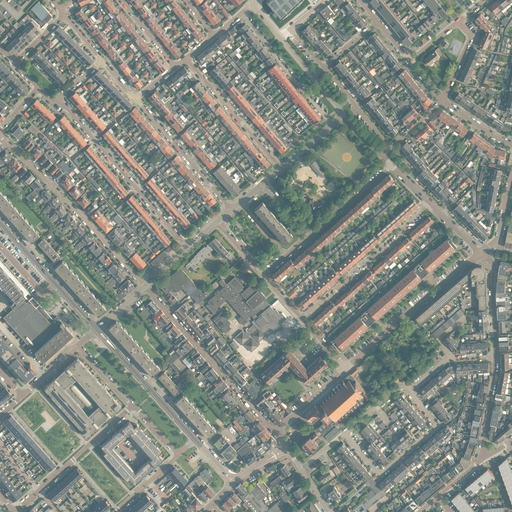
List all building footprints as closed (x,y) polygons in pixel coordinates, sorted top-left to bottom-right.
[(173,0),(168,4),(172,8),(178,4),(174,0),(173,0)] [(206,0),(199,6),(202,11),(208,6),(206,4),(210,1),(209,0),(206,0)] [(269,0),(267,2),(266,2),(272,9),(273,10),(274,11),(271,13),(275,17),(277,15),(280,19),(281,18),(284,15),(286,13),(287,13),(289,11),(292,8),(293,7),(296,4),(298,2),(299,2),(300,0),(269,0)] [(320,12),(327,20),(329,18),(340,9),(339,9),(348,1),(346,0),(344,0),(334,0),(333,1),(338,7),(332,11),(328,5),(320,12)] [(379,11),(387,4),(383,0),(375,7),(376,6),(379,10),(379,11)] [(433,0),(427,5),(431,10),(439,3),(438,3),(435,0),(433,0)] [(506,8),(504,6),(499,0),(497,0),(494,2),(500,9),(501,11),(506,8)] [(28,12),(30,14),(41,25),(44,22),(45,23),(52,16),(49,12),(38,1),(31,9),(28,12)] [(143,5),(139,1),(133,5),(137,10),(143,5)] [(106,7),(110,12),(116,7),(112,2),(106,7)] [(349,2),(342,7),(346,12),(352,6),(349,2)] [(496,13),(500,9),(494,2),(490,6),(496,13)] [(434,14),(442,7),(439,3),(431,10),(434,14)] [(148,9),(145,4),(143,5),(137,10),(141,15),(147,10),(148,9)] [(178,4),(172,8),(176,13),(182,9),(178,4)] [(211,4),(208,6),(202,11),(206,15),(212,10),(210,8),(212,6),(211,4)] [(379,11),(382,14),(382,15),(390,8),(387,4),(379,11)] [(349,16),(355,10),(352,6),(346,12),(343,13),(345,15),(347,13),(349,16)] [(119,12),(116,7),(110,12),(114,17),(115,16),(119,12)] [(206,15),(209,19),(215,15),(213,13),(217,9),(216,7),(212,10),(206,15)] [(442,7),(434,14),(439,19),(437,16),(440,14),(442,17),(447,13),(446,12),(446,11),(446,12),(442,8),(442,7)] [(226,17),(229,15),(223,8),(221,10),(226,17)] [(301,8),(294,13),(298,18),(305,13),(301,8)] [(385,19),(386,19),(394,12),(390,8),(382,15),(383,15),(386,19),(385,19)] [(75,13),(79,18),(84,14),(81,9),(75,13)] [(176,13),(180,18),(186,13),(182,9),(176,13)] [(151,15),(147,10),(141,15),(145,19),(151,15)] [(359,14),(355,10),(349,16),(347,18),(348,19),(351,17),(352,20),(359,14)] [(120,11),(119,12),(115,16),(118,21),(124,16),(120,11)] [(389,23),(397,16),(394,12),(386,19),(389,23)] [(186,13),(180,18),(184,23),(189,18),(186,13)] [(481,13),(474,20),(478,24),(485,17),(481,13)] [(88,18),(84,14),(79,18),(83,23),(88,18)] [(362,18),(359,14),(352,20),(350,22),(353,26),(362,18)] [(439,19),(434,14),(430,17),(435,23),(439,19)] [(149,24),(154,20),(151,15),(145,19),(149,24)] [(215,15),(209,19),(213,24),(216,22),(217,24),(221,22),(219,20),(215,15)] [(122,25),(128,21),(124,16),(118,21),(122,25)] [(401,21),(397,16),(389,23),(393,27),(392,27),(401,21)] [(83,23),(86,28),(92,23),(93,22),(90,17),(88,18),(83,23)] [(435,22),(435,23),(430,17),(432,19),(429,22),(427,19),(432,25),(432,24),(435,22)] [(483,27),(482,27),(488,22),(489,21),(485,17),(478,24),(481,28),(483,27)] [(184,23),(188,28),(193,23),(189,18),(184,23)] [(365,23),(366,23),(362,18),(353,26),(358,31),(366,25),(365,23)] [(428,29),(432,25),(427,19),(423,23),(428,29)] [(158,24),(154,20),(149,24),(153,29),(158,24)] [(132,26),(128,21),(122,25),(126,30),(132,26)] [(233,27),(233,28),(236,31),(239,29),(242,33),(248,28),(245,24),(244,25),(241,21),(240,21),(241,21),(233,27)] [(396,32),(404,25),(401,21),(392,27),(393,27),(396,31),(396,32)] [(489,21),(488,22),(482,27),(483,27),(486,31),(497,29),(489,21)] [(31,22),(28,26),(33,32),(37,28),(31,22)] [(86,28),(90,32),(91,32),(96,28),(92,23),(86,28)] [(193,23),(188,28),(191,32),(197,28),(193,23)] [(156,34),(162,29),(158,24),(153,29),(156,34)] [(302,31),(306,36),(314,28),(310,24),(302,31)] [(422,24),(418,27),(422,33),(426,30),(422,24)] [(399,36),(407,29),(404,25),(396,32),(396,31),(400,35),(399,36)] [(30,35),(33,32),(28,26),(24,29),(30,35)] [(58,36),(63,30),(59,26),(53,31),(58,36)] [(130,35),(136,30),(132,26),(126,30),(130,35)] [(97,27),(96,28),(91,32),(95,36),(101,32),(97,27)] [(422,33),(418,27),(417,27),(419,30),(417,32),(415,30),(414,30),(419,36),(419,35),(422,33)] [(164,28),(162,29),(156,34),(160,38),(166,34),(164,32),(165,30),(164,28)] [(191,32),(195,37),(201,32),(197,28),(191,32)] [(252,33),(248,28),(242,33),(241,34),(245,39),(246,38),(252,33)] [(318,33),(314,29),(314,28),(306,36),(310,40),(318,33)] [(20,33),(26,39),(30,35),(24,29),(20,33)] [(403,40),(411,33),(407,29),(399,36),(400,35),(403,39),(403,40)] [(492,40),(497,29),(486,31),(484,36),(491,39),(492,40)] [(67,35),(63,30),(58,36),(62,40),(67,35)] [(95,36),(99,41),(104,37),(106,35),(102,30),(101,32),(95,36)] [(139,35),(136,30),(130,35),(134,40),(139,35)] [(415,39),(419,36),(414,30),(411,33),(415,39)] [(232,37),(228,31),(223,35),(228,40),(232,37)] [(199,42),(205,37),(201,32),(195,37),(199,42)] [(23,42),(26,39),(20,33),(17,36),(23,42)] [(254,35),(252,33),(246,38),(245,39),(244,40),(245,42),(246,44),(247,44),(248,44),(256,37),(256,36),(255,35),(254,35)] [(310,40),(314,45),(320,39),(322,38),(318,33),(310,40)] [(368,38),(371,42),(378,37),(374,33),(371,35),(370,34),(367,37),(368,38)] [(415,39),(411,33),(403,40),(407,44),(406,44),(407,44),(408,45),(412,42),(410,39),(413,36),(415,39)] [(164,43),(170,39),(166,34),(160,38),(164,43)] [(67,35),(62,40),(66,44),(72,39),(67,35)] [(138,44),(143,40),(139,35),(134,40),(138,44)] [(225,43),(228,40),(223,35),(219,39),(223,44),(225,46),(227,44),(225,43)] [(491,39),(484,36),(483,35),(480,40),(489,44),(490,45),(492,40),(491,39)] [(13,40),(19,46),(23,42),(17,36),(13,40)] [(104,37),(99,41),(103,46),(108,41),(104,37)] [(260,42),(256,37),(250,42),(248,44),(249,45),(249,46),(251,49),(252,48),(254,47),(260,42)] [(344,43),(339,37),(336,39),(335,40),(341,46),(344,43)] [(381,41),(378,37),(371,42),(375,46),(381,41)] [(76,43),(72,39),(66,44),(71,49),(76,43)] [(174,43),(170,39),(164,43),(168,48),(174,43)] [(219,39),(215,42),(219,48),(220,49),(225,46),(223,44),(219,39)] [(320,39),(314,45),(318,49),(324,43),(320,39)] [(15,49),(19,46),(13,40),(10,43),(15,49)] [(147,45),(143,40),(138,44),(141,49),(147,45)] [(486,49),(489,44),(480,40),(478,45),(486,49)] [(103,46),(106,51),(112,46),(108,41),(103,46)] [(384,45),(381,41),(375,46),(373,48),(376,52),(378,51),(384,45)] [(215,42),(210,46),(215,51),(216,53),(220,49),(219,48),(215,42)] [(257,51),(263,47),(260,42),(254,47),(252,48),(253,50),(255,49),(257,51)] [(318,49),(321,53),(330,45),(327,42),(327,43),(325,42),(324,43),(318,49)] [(6,47),(12,53),(15,49),(10,43),(6,47)] [(75,53),(80,47),(76,43),(71,49),(75,53)] [(172,53),(177,48),(174,43),(168,48),(172,53)] [(145,54),(151,49),(147,45),(141,49),(145,54)] [(330,45),(321,53),(325,57),(327,54),(328,55),(328,54),(330,55),(332,53),(331,51),(329,49),(331,47),(330,45)] [(381,55),(388,49),(384,45),(378,51),(381,55)] [(112,46),(106,51),(110,55),(116,51),(112,46)] [(210,46),(206,49),(210,55),(211,56),(216,53),(215,51),(210,46)] [(351,49),(356,55),(359,53),(360,52),(355,46),(351,49)] [(85,52),(80,47),(75,53),(79,57),(85,52)] [(267,51),(263,47),(257,51),(255,53),(259,58),(261,56),(267,51)] [(181,53),(177,48),(172,53),(176,58),(181,53)] [(431,66),(434,63),(433,62),(440,56),(439,56),(442,53),(438,48),(435,50),(435,51),(424,59),(429,65),(430,65),(431,66)] [(155,54),(151,49),(145,54),(149,59),(155,54)] [(210,55),(206,49),(201,53),(207,60),(211,56),(210,55)] [(391,53),(388,49),(381,55),(379,56),(381,59),(382,61),(385,59),(391,53)] [(32,55),(36,59),(40,55),(42,53),(38,50),(32,55)] [(110,55),(114,60),(120,56),(116,51),(110,55)] [(265,61),(271,56),(267,51),(261,56),(265,61)] [(347,53),(347,54),(351,59),(355,56),(350,51),(347,53)] [(84,62),(89,56),(85,52),(79,57),(84,62)] [(482,57),(479,56),(472,52),(470,57),(477,60),(479,61),(480,58),(481,59),(482,57)] [(36,59),(39,63),(45,57),(43,55),(42,53),(40,55),(36,59)] [(207,60),(201,53),(197,57),(199,59),(197,61),(201,66),(207,60)] [(394,57),(391,53),(385,59),(382,61),(383,61),(382,61),(382,62),(384,64),(385,63),(386,65),(394,57)] [(153,63),(158,59),(155,54),(149,59),(153,63)] [(93,61),(89,56),(84,62),(88,66),(93,61)] [(120,56),(114,60),(118,65),(123,60),(120,56)] [(275,60),(271,56),(265,61),(262,63),(264,66),(267,63),(269,65),(275,60)] [(45,57),(39,63),(43,66),(49,60),(45,57)] [(398,61),(394,57),(386,65),(389,68),(391,67),(398,61)] [(162,64),(158,59),(153,63),(157,68),(162,64)] [(52,64),(49,60),(43,66),(46,70),(52,64)] [(118,65),(122,70),(127,65),(123,60),(118,65)] [(334,67),(337,71),(345,64),(343,63),(342,64),(339,60),(336,63),(337,64),(336,64),(336,65),(334,67)] [(400,64),(398,61),(391,67),(393,70),(390,72),(392,75),(396,71),(399,69),(399,68),(400,66),(399,65),(400,64)] [(210,71),(214,76),(223,69),(218,63),(215,66),(216,66),(210,71)] [(46,70),(50,73),(56,68),(52,64),(46,70)] [(166,69),(162,64),(157,68),(154,70),(156,72),(159,71),(161,73),(166,69)] [(277,66),(275,64),(267,70),(271,74),(279,68),(278,67),(277,66)] [(340,75),(347,70),(348,68),(345,64),(337,71),(340,75)] [(127,65),(122,70),(125,74),(131,70),(127,65)] [(186,70),(184,67),(180,71),(184,77),(185,78),(187,76),(190,79),(193,82),(196,79),(193,75),(194,75),(188,68),(186,70)] [(3,79),(4,77),(10,71),(7,68),(1,74),(0,74),(0,77),(2,79),(3,79)] [(59,71),(56,68),(50,73),(53,77),(59,71)] [(281,70),(279,68),(271,74),(274,79),(282,72),(282,71),(281,70)] [(214,76),(219,81),(224,76),(223,74),(225,72),(223,69),(214,76)] [(395,80),(397,82),(401,79),(402,79),(408,74),(404,69),(398,75),(399,76),(395,80)] [(92,76),(97,80),(102,74),(98,70),(92,76)] [(125,74),(129,79),(135,75),(131,70),(125,74)] [(349,72),(347,70),(340,75),(344,79),(350,74),(352,72),(351,71),(349,72)] [(4,77),(3,79),(4,80),(6,79),(8,81),(14,75),(10,71),(4,77)] [(53,77),(57,80),(63,75),(59,71),(53,77)] [(184,77),(180,71),(175,75),(180,80),(184,77)] [(285,76),(285,75),(284,75),(284,74),(282,72),(274,79),(278,83),(277,83),(278,83),(286,76),(285,76)] [(352,72),(350,74),(344,79),(347,83),(353,78),(358,75),(356,73),(354,74),(352,72)] [(107,79),(102,74),(97,80),(101,84),(107,79)] [(398,84),(403,80),(405,83),(411,78),(408,74),(402,79),(401,79),(397,82),(398,84)] [(8,81),(11,84),(17,79),(14,75),(8,81)] [(66,78),(63,75),(57,80),(60,84),(61,83),(61,84),(63,82),(66,78)] [(129,79),(133,84),(139,79),(135,75),(129,79)] [(175,75),(171,78),(175,84),(178,87),(181,84),(179,81),(180,80),(175,75)] [(470,79),(469,78),(461,75),(459,79),(467,83),(468,80),(470,81),(470,79)] [(224,76),(219,81),(223,86),(229,81),(228,81),(231,79),(229,77),(227,79),(224,76)] [(286,76),(278,83),(281,87),(289,81),(288,80),(287,79),(285,77),(286,76)] [(175,84),(171,78),(166,82),(170,88),(175,84)] [(233,82),(236,79),(234,78),(224,87),(227,91),(233,85),(235,84),(233,82)] [(357,82),(353,78),(347,83),(350,87),(357,82)] [(405,89),(407,88),(415,82),(411,78),(405,83),(407,85),(404,88),(405,89)] [(11,84),(15,88),(21,82),(17,79),(11,84)] [(111,83),(107,79),(101,84),(106,89),(111,83)] [(143,84),(139,79),(133,84),(137,89),(143,84)] [(292,84),(291,83),(289,81),(281,87),(285,91),(292,85),(292,84)] [(358,81),(357,82),(350,87),(354,91),(360,86),(358,84),(360,82),(358,81)] [(17,90),(18,91),(24,86),(21,82),(15,88),(12,91),(14,93),(17,90)] [(201,86),(197,82),(191,87),(195,92),(196,91),(201,86)] [(386,91),(390,88),(385,82),(381,86),(386,91)] [(407,88),(410,92),(412,91),(418,86),(415,82),(407,88)] [(110,93),(115,87),(111,83),(106,89),(110,93)] [(235,88),(233,85),(227,91),(230,94),(241,86),(240,84),(235,88)] [(357,95),(358,95),(364,90),(363,90),(366,88),(364,86),(365,85),(363,84),(360,86),(354,91),(357,95)] [(294,87),(292,85),(285,91),(288,95),(296,89),(295,88),(294,87)] [(28,89),(24,86),(18,91),(22,95),(25,92),(26,92),(27,91),(27,90),(28,89)] [(199,96),(200,95),(205,91),(202,87),(201,86),(196,91),(195,92),(199,96)] [(413,96),(415,95),(421,90),(418,86),(412,91),(413,93),(412,95),(413,96)] [(120,92),(115,87),(110,93),(114,97),(120,92)] [(239,87),(230,94),(234,98),(240,93),(242,91),(239,87)] [(154,92),(148,97),(151,101),(157,96),(155,94),(160,90),(159,88),(154,92)] [(358,95),(362,99),(366,95),(367,97),(371,94),(366,88),(363,90),(364,90),(358,95)] [(288,95),(292,99),(300,93),(299,92),(298,91),(296,89),(288,95),(288,96),(288,95)] [(206,90),(205,91),(200,95),(199,96),(195,100),(197,101),(199,100),(201,102),(203,100),(209,94),(206,90)] [(416,97),(418,99),(425,94),(421,90),(415,95),(413,96),(415,98),(416,97)] [(234,98),(237,102),(243,97),(248,93),(246,91),(242,95),(240,93),(234,98)] [(454,99),(458,102),(463,95),(457,91),(454,94),(456,95),(456,96),(454,99)] [(69,97),(73,101),(79,96),(81,94),(79,93),(77,94),(76,92),(69,97)] [(118,102),(124,96),(120,92),(114,97),(118,102)] [(162,92),(157,96),(151,101),(155,105),(161,100),(159,98),(162,96),(161,95),(164,94),(162,92)] [(248,93),(243,97),(237,102),(240,106),(246,100),(244,98),(249,94),(248,93)] [(302,96),(303,96),(302,96),(302,95),(301,95),(300,93),(292,99),(295,103),(303,97),(302,96)] [(212,98),(209,94),(203,100),(201,102),(203,104),(201,106),(202,107),(206,103),(212,98)] [(418,99),(422,103),(428,98),(425,94),(418,99)] [(465,97),(463,95),(458,102),(462,105),(467,98),(469,95),(467,94),(465,97)] [(471,101),(473,98),(469,95),(467,98),(462,105),(467,108),(471,101)] [(73,101),(76,105),(82,100),(79,96),(73,101)] [(118,102),(123,106),(128,100),(124,96),(118,102)] [(164,100),(162,102),(161,100),(155,105),(158,109),(164,103),(170,98),(169,96),(164,100)] [(247,100),(246,100),(240,106),(243,109),(254,100),(256,99),(255,97),(251,101),(251,100),(249,102),(247,100)] [(305,99),(303,97),(295,103),(299,107),(298,108),(306,101),(306,100),(305,99)] [(364,104),(368,108),(374,103),(376,101),(373,97),(368,101),(367,102),(364,104)] [(170,98),(164,103),(158,109),(161,112),(167,107),(170,105),(168,102),(171,99),(170,98)] [(203,109),(208,105),(210,107),(216,102),(212,98),(206,103),(202,107),(203,109)] [(431,102),(428,98),(422,103),(425,107),(423,109),(424,110),(429,106),(428,105),(431,102)] [(31,105),(35,109),(40,103),(36,99),(31,105)] [(82,100),(76,105),(79,109),(86,103),(82,100)] [(127,110),(133,105),(128,100),(123,106),(127,110)] [(307,101),(306,101),(298,108),(302,112),(310,106),(309,105),(308,104),(308,103),(308,104),(306,101),(307,101)] [(376,101),(374,103),(368,108),(371,112),(378,107),(380,105),(376,101)] [(475,104),(471,101),(467,108),(471,110),(475,104)] [(79,109),(83,113),(89,107),(87,105),(89,104),(88,102),(86,103),(79,109)] [(209,114),(213,111),(219,106),(216,102),(210,107),(212,109),(208,113),(209,114)] [(243,109),(247,113),(253,108),(251,106),(254,104),(252,102),(249,104),(243,109)] [(35,109),(38,112),(40,111),(44,106),(40,103),(35,109)] [(475,113),(479,106),(475,104),(471,110),(475,113)] [(170,105),(167,107),(161,112),(164,116),(171,111),(175,107),(174,106),(172,107),(170,105)] [(384,109),(380,105),(378,107),(371,112),(375,116),(383,109),(384,109)] [(44,106),(40,111),(38,112),(42,116),(48,110),(44,106)] [(213,117),(216,115),(222,110),(219,106),(213,111),(209,114),(208,115),(209,116),(210,114),(213,117)] [(253,108),(247,113),(250,117),(256,112),(261,108),(260,107),(258,109),(255,106),(253,108)] [(313,109),(312,109),(312,108),(311,108),(310,106),(302,112),(305,116),(313,110),(313,109)] [(409,111),(414,117),(418,114),(412,106),(409,108),(407,106),(405,107),(407,109),(409,111)] [(483,109),(479,106),(475,113),(479,116),(483,109)] [(89,107),(83,113),(86,116),(92,111),(89,107)] [(130,114),(132,116),(138,111),(135,107),(124,116),(126,118),(130,114)] [(176,109),(175,107),(171,111),(164,116),(168,120),(174,115),(172,113),(176,109)] [(86,116),(89,120),(95,115),(94,113),(96,111),(94,109),(92,111),(86,116)] [(262,109),(257,113),(251,118),(255,122),(261,117),(259,115),(263,111),(262,109)] [(387,113),(383,109),(375,116),(378,120),(384,115),(387,113)] [(405,114),(410,121),(414,117),(409,111),(407,109),(403,112),(405,114)] [(483,119),(487,112),(483,109),(479,116),(483,119)] [(483,119),(487,122),(491,115),(489,113),(491,111),(489,109),(487,112),(483,119)] [(51,113),(48,110),(42,116),(46,119),(51,113)] [(214,121),(215,123),(220,119),(226,113),(222,110),(216,115),(218,117),(214,121)] [(315,112),(313,110),(305,116),(309,120),(316,114),(316,113),(315,112)] [(439,114),(438,114),(436,116),(440,119),(439,121),(441,122),(442,120),(447,113),(442,110),(439,114)] [(141,114),(138,111),(132,116),(134,118),(129,122),(131,124),(135,120),(141,114)] [(399,116),(406,124),(410,121),(405,114),(403,112),(401,113),(402,114),(399,116)] [(50,122),(55,116),(51,113),(46,119),(50,122)] [(178,115),(176,113),(174,115),(168,120),(171,124),(177,118),(180,116),(182,115),(180,113),(178,115)] [(220,124),(223,122),(229,117),(226,113),(220,119),(215,123),(216,124),(219,122),(220,124)] [(444,121),(446,123),(451,116),(447,113),(442,120),(441,122),(442,123),(444,121)] [(493,113),(491,115),(487,122),(491,124),(496,118),(497,115),(493,113)] [(141,114),(135,120),(131,124),(132,125),(136,121),(138,123),(145,118),(141,114)] [(319,117),(319,116),(318,116),(316,114),(309,120),(312,125),(315,122),(316,122),(318,120),(320,118),(319,117),(320,117),(319,117)] [(95,115),(89,120),(93,124),(99,119),(95,115)] [(381,124),(388,119),(384,115),(378,120),(381,124)] [(491,124),(495,127),(500,120),(498,119),(500,117),(497,115),(496,118),(491,124)] [(60,125),(67,120),(63,116),(57,121),(60,125)] [(180,116),(177,118),(171,124),(174,127),(180,122),(183,120),(180,116)] [(263,119),(261,117),(255,122),(258,126),(268,117),(267,116),(263,119)] [(446,123),(451,126),(455,119),(451,116),(446,123)] [(220,129),(222,130),(226,126),(232,121),(229,117),(223,122),(225,125),(220,129)] [(258,126),(261,130),(267,125),(265,122),(270,119),(268,117),(258,126)] [(142,127),(148,122),(145,118),(138,123),(140,126),(136,130),(137,131),(142,127)] [(93,124),(96,128),(102,122),(99,119),(93,124)] [(391,123),(388,119),(381,124),(385,129),(391,123)] [(450,128),(454,131),(460,122),(455,119),(451,126),(450,128)] [(70,124),(67,120),(60,125),(64,129),(70,124)] [(183,120),(180,122),(174,127),(178,131),(188,122),(187,121),(185,123),(183,120)] [(431,120),(428,123),(434,129),(437,126),(431,120)] [(500,120),(495,127),(499,130),(500,129),(504,123),(500,120)] [(226,126),(222,130),(223,132),(227,128),(229,130),(235,125),(232,121),(226,126)] [(505,121),(504,123),(500,129),(503,130),(503,128),(510,130),(511,123),(505,121)] [(13,131),(11,133),(18,139),(27,130),(24,127),(22,129),(18,125),(19,124),(17,122),(14,124),(15,124),(11,129),(13,131)] [(102,122),(96,128),(99,132),(105,126),(102,122)] [(151,126),(148,122),(142,127),(137,131),(139,133),(143,129),(145,131),(151,126)] [(464,125),(460,122),(454,131),(458,134),(459,133),(464,126),(464,125)] [(267,125),(261,130),(264,134),(270,128),(273,127),(273,126),(272,124),(271,125),(269,123),(267,125)] [(388,133),(394,127),(391,123),(385,129),(388,133)] [(32,133),(32,132),(36,128),(32,124),(27,129),(32,133)] [(67,133),(73,127),(70,124),(64,129),(67,133)] [(433,132),(427,124),(423,127),(428,134),(429,135),(433,132)] [(186,129),(180,134),(184,138),(190,133),(192,131),(193,131),(191,128),(192,127),(191,125),(186,129)] [(227,136),(228,138),(239,129),(235,125),(229,130),(231,132),(227,136)] [(394,127),(388,133),(391,137),(394,134),(394,135),(395,134),(398,132),(396,129),(398,127),(397,125),(394,127)] [(154,130),(151,126),(145,131),(147,133),(142,137),(144,139),(154,130)] [(468,129),(464,126),(459,133),(463,136),(468,129)] [(76,131),(73,127),(67,133),(69,135),(66,137),(68,139),(70,137),(76,131)] [(264,134),(268,137),(274,132),(276,130),(273,127),(270,128),(264,134)] [(423,127),(419,131),(424,137),(428,134),(423,127)] [(108,129),(102,135),(105,139),(112,133),(108,129)] [(144,139),(145,140),(150,136),(152,139),(158,133),(154,130),(144,139)] [(235,137),(237,139),(243,134),(240,130),(234,135),(229,139),(230,140),(235,137)] [(274,132),(268,137),(271,141),(277,136),(281,132),(280,131),(278,133),(276,130),(274,132)] [(74,140),(80,135),(76,131),(70,137),(74,140)] [(192,131),(190,133),(184,138),(187,142),(193,137),(195,135),(192,131)] [(415,134),(415,135),(420,141),(423,139),(424,140),(425,138),(424,137),(419,131),(417,132),(415,134)] [(271,141),(274,145),(280,140),(278,138),(283,134),(281,132),(277,136),(271,141)] [(472,136),(470,139),(469,140),(472,141),(471,143),(473,144),(474,142),(479,135),(474,132),(472,136)] [(105,139),(109,142),(115,137),(112,133),(105,139)] [(161,137),(158,133),(152,139),(153,141),(149,145),(150,146),(155,142),(161,137)] [(239,141),(235,145),(236,147),(240,143),(246,137),(243,134),(237,139),(239,141)] [(83,139),(80,135),(74,140),(72,142),(75,146),(77,144),(83,139)] [(195,135),(193,137),(187,142),(190,146),(196,141),(194,138),(197,136),(195,135)] [(483,138),(479,135),(474,142),(473,144),(475,145),(476,143),(478,145),(483,138)] [(23,146),(23,147),(25,149),(31,142),(33,140),(30,137),(28,139),(22,145),(23,146)] [(115,137),(109,142),(112,146),(118,141),(115,137)] [(164,141),(161,137),(155,142),(150,146),(152,148),(154,146),(156,148),(157,148),(158,146),(164,141)] [(228,154),(229,155),(242,144),(244,146),(250,141),(246,137),(240,143),(236,147),(228,154)] [(277,149),(283,144),(288,140),(287,138),(282,142),(280,140),(274,145),(277,149)] [(481,151),(483,148),(487,141),(483,138),(478,145),(476,149),(478,150),(477,152),(479,153),(480,152),(481,151)] [(80,148),(86,143),(83,139),(77,144),(80,148)] [(190,146),(193,150),(200,144),(204,140),(203,139),(200,141),(198,139),(196,141),(190,146)] [(28,150),(29,151),(36,143),(33,140),(31,142),(25,149),(27,151),(28,150)] [(204,140),(200,144),(193,150),(197,153),(203,148),(201,146),(205,142),(204,140)] [(444,146),(438,140),(436,143),(442,148),(444,146)] [(112,146),(115,150),(121,145),(118,141),(112,146)] [(167,145),(164,141),(158,146),(157,148),(158,150),(153,154),(154,156),(157,154),(161,150),(167,145)] [(244,146),(247,150),(253,145),(250,141),(244,146)] [(491,146),(492,144),(487,141),(483,148),(481,151),(480,152),(484,155),(487,151),(491,146)] [(286,142),(283,144),(277,149),(281,153),(287,148),(287,149),(292,145),(290,142),(287,144),(286,142)] [(400,147),(404,152),(410,146),(412,144),(414,143),(413,142),(411,143),(409,145),(407,142),(404,144),(403,145),(400,147)] [(428,152),(436,145),(434,143),(426,150),(428,152)] [(412,144),(410,146),(404,152),(407,156),(413,150),(411,148),(414,146),(412,144)] [(121,145),(115,150),(118,154),(125,148),(121,145)] [(163,151),(165,154),(171,148),(167,145),(161,150),(157,154),(158,155),(163,151)] [(248,152),(250,154),(256,149),(253,145),(247,150),(242,155),(243,156),(248,152)] [(31,153),(31,154),(33,156),(39,150),(36,146),(30,152),(31,153)] [(85,153),(86,155),(93,150),(89,146),(80,154),(82,156),(84,154),(83,154),(85,153)] [(491,146),(487,151),(484,155),(490,159),(491,156),(492,156),(495,149),(491,146)] [(209,147),(205,151),(203,148),(197,153),(200,157),(206,152),(211,148),(209,147)] [(40,148),(39,150),(33,156),(35,158),(36,158),(37,158),(44,151),(40,148)] [(118,154),(122,158),(128,152),(125,148),(118,154)] [(163,162),(174,152),(171,148),(165,154),(167,156),(162,160),(163,162)] [(212,150),(211,148),(206,152),(200,157),(203,161),(209,156),(207,153),(212,150)] [(250,161),(253,158),(260,153),(256,149),(250,154),(246,157),(250,161)] [(500,150),(495,149),(492,156),(498,158),(500,150)] [(5,151),(5,150),(0,155),(0,160),(1,162),(8,153),(7,152),(8,152),(6,150),(5,151)] [(96,154),(93,150),(86,155),(90,159),(96,154)] [(415,153),(413,150),(407,156),(410,160),(417,154),(418,153),(417,151),(415,153)] [(450,153),(447,150),(445,152),(451,158),(455,152),(452,150),(450,153)] [(38,161),(39,162),(40,162),(42,164),(48,158),(49,159),(53,154),(52,152),(49,155),(46,152),(38,160),(38,161)] [(128,152),(122,158),(125,161),(131,156),(128,152)] [(10,154),(8,153),(1,162),(0,162),(0,165),(1,166),(5,161),(7,163),(12,157),(11,156),(12,156),(10,154)] [(250,163),(255,159),(257,162),(263,156),(260,153),(253,158),(249,162),(250,163)] [(99,157),(96,154),(90,159),(87,161),(89,163),(91,160),(93,163),(99,157)] [(216,154),(211,158),(209,156),(203,161),(207,165),(215,158),(217,156),(216,154)] [(420,158),(417,154),(410,160),(414,164),(420,158)] [(174,164),(180,159),(176,155),(168,163),(171,166),(174,164)] [(125,161),(128,165),(134,160),(131,156),(125,161)] [(258,168),(260,165),(266,160),(263,156),(257,162),(254,164),(256,166),(254,168),(255,169),(258,168)] [(311,157),(306,161),(320,177),(324,173),(318,165),(320,163),(314,156),(312,158),(311,157)] [(455,156),(452,159),(458,165),(460,161),(455,156)] [(43,165),(44,165),(44,166),(45,167),(46,167),(47,169),(53,163),(53,164),(56,160),(54,158),(53,159),(51,157),(43,165)] [(96,166),(102,161),(99,157),(93,163),(96,166)] [(14,159),(14,158),(8,164),(10,166),(8,169),(10,170),(18,162),(16,160),(15,159),(14,159)] [(218,162),(215,158),(207,165),(210,169),(218,162)] [(417,168),(423,162),(420,158),(414,164),(417,168)] [(183,163),(180,159),(174,164),(171,166),(174,170),(177,168),(183,163)] [(128,165),(132,169),(132,168),(138,164),(134,160),(128,165)] [(264,169),(269,164),(266,160),(260,165),(258,168),(261,172),(264,170),(264,169)] [(106,165),(102,161),(96,166),(94,168),(96,170),(98,168),(100,170),(106,165)] [(426,161),(423,162),(417,168),(421,172),(424,170),(427,167),(429,165),(426,161)] [(20,163),(19,163),(18,162),(10,170),(12,172),(14,170),(16,172),(22,166),(21,165),(21,164),(20,163)] [(59,167),(60,168),(65,163),(64,162),(61,165),(60,165),(59,166),(56,162),(48,170),(49,170),(49,171),(50,172),(53,174),(58,167),(59,168),(59,167)] [(138,163),(138,164),(132,168),(136,172),(142,167),(140,166),(142,164),(141,162),(138,163)] [(65,172),(67,170),(69,168),(65,163),(60,168),(55,173),(56,174),(54,175),(55,176),(55,177),(56,178),(57,178),(60,175),(65,171),(65,172)] [(180,172),(186,166),(183,163),(177,168),(174,170),(172,172),(174,173),(178,169),(180,172)] [(72,170),(76,175),(79,172),(73,165),(69,168),(67,170),(70,173),(72,170)] [(109,169),(106,165),(100,170),(97,172),(99,174),(101,172),(103,174),(109,169)] [(190,170),(186,166),(180,172),(182,174),(178,178),(179,179),(184,175),(190,170)] [(213,172),(223,184),(230,177),(220,166),(213,172)] [(24,168),(22,167),(9,182),(11,184),(16,178),(19,175),(20,177),(26,170),(26,169),(25,168),(24,168)] [(136,172),(139,176),(145,171),(142,167),(136,172)] [(421,179),(427,173),(430,170),(427,167),(424,170),(421,172),(418,175),(421,179)] [(476,170),(474,168),(472,169),(471,167),(469,169),(466,172),(477,184),(477,178),(475,176),(476,175),(475,174),(476,173),(474,171),(476,170)] [(112,173),(109,169),(103,174),(106,178),(112,173)] [(61,181),(60,182),(62,184),(63,186),(64,185),(64,186),(71,180),(72,178),(68,174),(70,173),(67,170),(65,172),(65,171),(60,175),(62,178),(60,179),(61,181)] [(187,179),(193,174),(190,170),(184,175),(179,179),(181,181),(185,177),(187,179)] [(148,175),(145,171),(139,176),(142,180),(148,175)] [(32,175),(33,175),(29,172),(23,178),(29,183),(34,177),(32,175)] [(109,182),(115,176),(112,173),(106,178),(109,182)] [(429,175),(427,173),(421,179),(425,183),(431,177),(433,175),(432,173),(429,175)] [(196,178),(193,174),(187,179),(189,182),(184,185),(186,187),(190,183),(196,178)] [(390,174),(313,242),(318,248),(396,181),(390,174)] [(433,175),(431,177),(425,183),(429,187),(435,181),(437,179),(438,178),(434,174),(433,175)] [(119,180),(115,176),(109,182),(113,185),(118,181),(119,180)] [(152,177),(144,184),(148,188),(154,182),(156,181),(152,177)] [(233,195),(236,192),(240,189),(230,177),(223,184),(233,195)] [(42,184),(40,182),(36,178),(30,184),(34,189),(25,197),(30,201),(44,188),(41,185),(42,184)] [(71,180),(64,186),(68,190),(76,183),(77,182),(79,180),(77,178),(73,182),(71,180)] [(193,187),(199,182),(196,178),(190,183),(186,187),(187,189),(192,185),(193,187)] [(437,179),(435,181),(429,187),(433,190),(438,184),(440,182),(437,179)] [(112,186),(115,190),(121,184),(118,181),(113,185),(112,186)] [(157,186),(154,182),(148,188),(151,191),(157,186)] [(203,185),(199,182),(193,187),(195,189),(191,193),(192,195),(197,191),(203,185)] [(443,183),(441,182),(438,184),(433,190),(436,194),(442,188),(446,185),(444,182),(443,183)] [(125,188),(121,184),(115,190),(119,193),(125,188)] [(68,191),(72,195),(79,189),(75,185),(68,191)] [(151,191),(154,195),(160,190),(159,188),(160,187),(159,185),(157,186),(151,191)] [(206,189),(203,185),(197,191),(192,195),(191,196),(193,198),(196,195),(198,196),(206,189)] [(447,186),(446,185),(442,188),(436,194),(440,198),(446,192),(447,191),(445,189),(447,186)] [(128,192),(125,188),(119,193),(122,197),(128,192)] [(45,189),(40,194),(42,196),(37,200),(39,201),(49,192),(48,192),(48,191),(47,190),(45,189)] [(79,189),(72,195),(76,199),(82,193),(84,191),(82,189),(81,191),(79,189)] [(209,193),(206,189),(198,196),(197,197),(199,199),(197,200),(199,202),(209,193)] [(160,190),(154,195),(157,199),(164,194),(160,190)] [(454,203),(458,199),(454,195),(457,192),(455,191),(453,193),(450,196),(445,201),(449,204),(451,202),(452,201),(454,203)] [(50,193),(49,193),(49,192),(39,201),(40,203),(43,201),(45,203),(52,196),(50,194),(50,193)] [(77,199),(80,204),(87,198),(85,195),(86,194),(85,192),(77,199)] [(157,199),(161,203),(167,197),(165,195),(167,194),(165,192),(164,194),(157,199)] [(444,201),(445,201),(450,196),(446,192),(440,198),(444,201)] [(206,202),(213,197),(209,193),(199,202),(200,204),(205,200),(206,202)] [(127,202),(129,204),(135,199),(132,195),(124,202),(126,204),(127,202)] [(164,206),(167,204),(170,201),(169,199),(170,198),(168,196),(167,197),(161,203),(162,204),(164,206)] [(52,204),(56,201),(56,200),(55,199),(54,199),(53,197),(47,202),(49,204),(43,209),(45,211),(52,204)] [(216,201),(213,197),(206,202),(208,204),(204,208),(206,210),(210,206),(216,201)] [(87,198),(80,204),(84,208),(91,202),(87,198)] [(17,211),(7,199),(1,204),(0,205),(0,208),(3,212),(2,213),(4,214),(5,213),(9,218),(17,211)] [(129,204),(132,208),(138,203),(135,199),(129,204)] [(172,200),(170,201),(167,204),(164,206),(167,210),(173,205),(172,203),(174,202),(172,200)] [(382,238),(419,206),(414,200),(377,232),(382,238)] [(453,210),(456,214),(462,208),(458,204),(461,202),(459,200),(454,205),(456,207),(455,207),(455,208),(453,210)] [(56,201),(52,204),(45,211),(44,212),(46,213),(50,209),(52,207),(54,209),(59,204),(58,202),(57,201),(56,201)] [(93,203),(92,202),(85,209),(89,214),(97,206),(95,203),(96,203),(94,201),(93,203)] [(254,209),(264,220),(272,214),(262,202),(254,209),(254,210),(254,209)] [(142,207),(140,204),(138,203),(132,208),(136,212),(142,207)] [(62,207),(60,205),(53,211),(55,213),(49,218),(49,217),(46,219),(49,222),(63,209),(63,208),(62,207)] [(173,205),(167,210),(171,214),(177,209),(173,205)] [(145,210),(142,207),(136,212),(139,216),(145,210)] [(466,212),(462,208),(456,214),(460,218),(466,212)] [(64,209),(63,209),(49,222),(52,225),(53,224),(51,222),(57,217),(59,215),(61,217),(67,212),(65,211),(65,210),(64,209)] [(180,212),(177,209),(171,214),(174,218),(175,217),(180,212)] [(91,215),(95,219),(101,214),(99,211),(97,210),(91,215)] [(142,219),(148,214),(145,210),(139,216),(142,219)] [(20,230),(28,223),(17,211),(9,218),(14,224),(13,224),(14,226),(15,225),(20,230)] [(175,217),(178,221),(184,216),(180,212),(175,217)] [(472,214),(470,212),(468,214),(466,212),(460,218),(464,221),(470,216),(472,214)] [(67,213),(62,218),(64,220),(56,228),(57,229),(58,228),(63,224),(65,222),(71,217),(70,216),(71,216),(69,215),(67,213)] [(105,218),(101,214),(95,219),(98,224),(105,218)] [(117,214),(113,218),(118,224),(123,220),(117,214)] [(151,218),(148,214),(142,219),(145,223),(151,218)] [(282,225),(276,218),(272,214),(264,220),(274,232),(282,225)] [(187,220),(184,216),(178,221),(181,225),(187,220)] [(470,216),(464,221),(468,225),(473,219),(475,217),(474,216),(472,218),(470,216)] [(64,230),(74,220),(71,217),(65,222),(63,224),(65,226),(62,228),(64,230)] [(431,220),(429,217),(424,221),(428,226),(434,221),(432,219),(431,220)] [(477,219),(475,217),(473,219),(468,225),(471,229),(477,223),(475,221),(477,219)] [(108,222),(105,218),(98,224),(102,228),(108,222)] [(155,222),(151,218),(145,223),(149,227),(155,222)] [(75,220),(74,221),(74,220),(64,230),(61,232),(62,233),(63,234),(68,229),(72,229),(77,224),(76,223),(76,222),(75,220)] [(190,223),(187,220),(181,225),(185,228),(190,223)] [(424,221),(419,225),(423,230),(425,232),(427,230),(426,228),(428,226),(424,221)] [(106,232),(112,226),(108,222),(102,228),(106,232)] [(158,225),(155,222),(149,227),(147,228),(149,230),(150,229),(152,231),(158,225)] [(478,222),(477,223),(471,229),(475,233),(481,227),(482,225),(478,222)] [(39,235),(28,223),(20,230),(25,236),(24,236),(25,238),(26,237),(31,242),(39,235)] [(75,232),(73,234),(74,235),(81,229),(81,228),(80,227),(78,225),(73,230),(75,232)] [(153,236),(155,234),(161,230),(161,229),(158,225),(152,231),(149,233),(151,235),(152,234),(153,236)] [(292,236),(282,225),(274,232),(284,243),(283,243),(284,243),(292,236)] [(419,225),(414,230),(418,234),(420,236),(422,234),(421,232),(423,230),(419,225)] [(475,233),(479,236),(485,231),(486,229),(482,225),(481,227),(475,233)] [(116,234),(122,229),(120,227),(118,229),(117,227),(108,235),(111,238),(114,236),(116,234)] [(486,237),(488,234),(486,232),(488,230),(486,228),(486,229),(485,231),(479,236),(483,240),(484,241),(486,238),(485,238),(486,237)] [(82,229),(81,229),(74,235),(70,239),(72,241),(76,237),(75,237),(77,235),(79,237),(85,232),(83,231),(83,230),(82,229)] [(111,238),(114,241),(121,236),(120,235),(122,234),(121,232),(123,230),(122,229),(116,234),(114,236),(111,238)] [(156,236),(158,239),(164,234),(161,230),(155,234),(153,236),(152,237),(153,239),(156,236)] [(413,239),(418,234),(414,230),(409,234),(413,239)] [(120,235),(121,236),(114,241),(117,245),(124,239),(122,237),(127,232),(126,231),(124,232),(122,234),(120,235)] [(87,235),(85,233),(80,238),(81,239),(72,248),(74,250),(89,237),(88,236),(89,236),(88,235),(87,235)] [(159,240),(161,242),(167,237),(164,234),(158,239),(155,242),(156,243),(159,240)] [(87,245),(92,240),(91,239),(91,238),(90,237),(89,237),(74,250),(78,254),(83,249),(81,247),(85,243),(87,245)] [(121,249),(122,249),(128,243),(130,241),(133,239),(132,237),(128,240),(126,238),(118,246),(121,249)] [(170,241),(167,237),(161,242),(165,246),(170,241)] [(207,246),(210,251),(214,248),(222,257),(224,255),(231,260),(230,260),(231,260),(234,256),(229,251),(228,252),(215,237),(209,242),(206,246),(207,246)] [(408,239),(407,237),(402,242),(406,247),(413,240),(410,237),(408,239)] [(41,248),(47,243),(43,238),(37,244),(41,248)] [(370,306),(371,307),(358,319),(357,318),(356,319),(357,320),(348,328),(347,327),(346,328),(347,329),(338,337),(337,336),(336,337),(337,338),(333,342),(340,351),(344,348),(343,347),(367,326),(367,327),(370,324),(374,320),(374,321),(377,318),(376,317),(420,278),(421,279),(424,276),(427,273),(431,270),(430,270),(454,248),(454,249),(457,246),(450,238),(445,242),(444,241),(443,241),(444,242),(435,250),(434,249),(433,250),(434,251),(425,259),(424,258),(424,259),(425,260),(411,272),(410,271),(410,272),(401,280),(400,279),(400,280),(401,281),(392,289),(391,288),(390,289),(391,290),(382,298),(381,297),(380,298),(381,299),(372,307),(371,306),(370,306)] [(122,249),(125,252),(127,251),(129,249),(129,248),(135,243),(133,241),(132,243),(130,241),(128,243),(122,249)] [(92,252),(98,246),(95,243),(94,242),(88,247),(85,250),(87,252),(90,249),(92,252)] [(402,242),(397,246),(401,251),(403,253),(405,251),(404,249),(406,247),(402,242)] [(51,247),(47,243),(41,248),(46,253),(51,247)] [(127,251),(125,252),(128,256),(134,250),(132,248),(136,245),(135,243),(129,248),(129,249),(127,251)] [(101,249),(98,246),(92,252),(96,256),(102,251),(101,249)] [(212,253),(210,251),(207,246),(206,247),(205,246),(197,253),(197,254),(194,257),(191,260),(185,266),(187,269),(190,266),(194,271),(195,270),(195,269),(198,266),(201,263),(204,260),(204,259),(206,257),(211,257),(211,254),(212,253)] [(311,246),(293,260),(298,266),(316,252),(311,246)] [(397,246),(392,250),(397,255),(401,251),(397,246)] [(46,253),(50,257),(56,252),(51,247),(46,253)] [(392,259),(397,255),(392,250),(388,255),(392,259)] [(56,252),(50,257),(54,262),(60,256),(56,252)] [(99,260),(101,262),(107,256),(105,253),(104,254),(103,252),(95,260),(97,261),(99,260)] [(133,261),(133,262),(139,256),(135,252),(129,258),(133,261)] [(405,266),(407,268),(421,256),(419,253),(405,266)] [(388,255),(383,259),(387,264),(389,266),(394,262),(392,259),(388,255)] [(110,259),(107,256),(101,262),(104,264),(100,268),(101,270),(111,261),(110,260),(110,259)] [(135,264),(136,265),(142,260),(139,256),(133,262),(135,264)] [(142,260),(136,265),(140,269),(146,264),(144,261),(146,259),(144,258),(142,260)] [(290,258),(273,274),(279,280),(296,264),(290,258)] [(383,259),(378,263),(382,268),(387,264),(383,259)] [(60,275),(65,280),(73,273),(62,261),(54,268),(59,273),(58,274),(59,276),(60,275)] [(510,265),(510,262),(501,261),(500,265),(499,265),(498,274),(507,275),(508,271),(511,269),(510,266),(510,265)] [(111,273),(117,268),(116,267),(116,266),(116,265),(115,265),(114,265),(113,264),(112,263),(107,268),(111,273)] [(384,270),(382,268),(378,263),(373,268),(379,274),(384,270)] [(477,279),(477,294),(486,294),(486,271),(480,265),(472,269),(459,280),(458,279),(458,280),(465,287),(468,284),(466,283),(469,281),(472,278),(474,278),(475,277),(477,279)] [(0,291),(10,303),(14,307),(25,297),(26,296),(0,267),(0,291)] [(159,286),(166,293),(173,287),(177,291),(190,279),(180,267),(159,286)] [(118,269),(112,274),(113,276),(107,282),(109,284),(113,279),(114,280),(122,272),(119,269),(118,269)] [(334,270),(329,274),(335,280),(339,276),(334,270)] [(371,272),(370,270),(365,275),(369,279),(376,273),(373,270),(371,272)] [(125,276),(125,275),(122,272),(114,280),(113,279),(109,284),(106,286),(112,292),(114,290),(111,286),(115,283),(114,282),(117,280),(119,282),(125,277),(125,276)] [(84,285),(73,273),(65,280),(70,285),(69,286),(70,288),(71,287),(76,292),(84,285)] [(335,280),(329,274),(325,278),(330,284),(335,280)] [(371,282),(369,279),(365,275),(360,279),(364,284),(366,286),(371,282)] [(221,302),(222,303),(227,299),(236,309),(235,310),(239,314),(240,313),(242,315),(237,319),(243,325),(248,321),(246,319),(250,315),(254,319),(257,317),(255,314),(261,309),(260,309),(261,308),(263,309),(268,304),(265,300),(264,301),(263,300),(266,297),(258,289),(256,291),(252,286),(250,288),(249,287),(247,288),(248,289),(246,291),(246,290),(244,292),(241,288),(243,287),(234,277),(226,284),(221,279),(218,282),(223,287),(219,291),(218,290),(214,293),(215,294),(207,302),(208,303),(205,305),(213,313),(217,309),(216,307),(221,302)] [(325,278),(320,283),(326,289),(330,284),(325,278)] [(131,288),(133,286),(130,282),(130,281),(129,280),(128,280),(127,279),(121,285),(121,286),(128,293),(132,289),(131,288)] [(360,279),(355,283),(360,288),(364,284),(360,279)] [(182,287),(184,290),(194,283),(191,280),(182,287)] [(458,280),(454,283),(460,291),(465,287),(458,280)] [(198,288),(194,283),(184,290),(188,295),(190,294),(198,288)] [(326,289),(320,283),(316,287),(321,293),(326,289)] [(355,283),(351,288),(355,292),(356,293),(358,292),(357,291),(360,288),(355,283)] [(456,295),(460,291),(454,283),(450,287),(456,295)] [(95,297),(84,285),(76,292),(80,297),(80,298),(81,300),(82,299),(86,304),(95,297)] [(112,292),(120,300),(128,293),(121,286),(119,287),(122,291),(118,295),(114,290),(112,292)] [(316,287),(311,291),(317,297),(321,293),(316,287)] [(452,298),(456,295),(450,287),(445,291),(452,298)] [(167,299),(172,305),(177,300),(175,297),(179,294),(173,288),(169,291),(170,293),(166,296),(168,298),(167,299)] [(198,304),(208,295),(205,291),(202,293),(198,288),(190,294),(198,304)] [(351,288),(346,292),(350,297),(353,300),(355,298),(352,295),(355,292),(351,288)] [(292,298),(297,293),(293,289),(288,294),(292,298)] [(317,297),(311,291),(307,295),(312,301),(317,297)] [(445,291),(441,295),(447,302),(452,298),(445,291)] [(346,292),(341,296),(345,301),(350,297),(346,292)] [(307,295),(302,299),(307,305),(312,301),(307,295)] [(443,306),(447,302),(441,295),(437,298),(443,306)] [(340,305),(345,301),(341,296),(336,301),(340,305)] [(48,363),(64,349),(69,344),(75,338),(72,335),(73,334),(64,325),(56,316),(54,318),(53,319),(49,322),(41,313),(35,307),(29,299),(28,300),(25,297),(14,307),(10,303),(8,304),(12,309),(3,317),(13,328),(25,342),(22,345),(24,347),(27,344),(31,348),(36,354),(37,355),(41,359),(42,360),(46,365),(48,363)] [(97,316),(105,309),(95,297),(86,304),(91,309),(90,310),(92,312),(93,311),(97,316)] [(439,310),(443,306),(437,298),(432,302),(439,310)] [(299,305),(303,309),(307,305),(302,299),(297,303),(298,305),(299,305)] [(145,313),(155,304),(152,300),(149,302),(147,300),(141,306),(144,309),(140,314),(142,316),(145,313)] [(368,303),(366,301),(351,313),(354,316),(368,303)] [(334,304),(332,303),(328,307),(332,311),(339,305),(336,302),(334,304)] [(435,313),(439,310),(432,302),(428,306),(435,313)] [(159,308),(155,304),(145,313),(147,315),(151,311),(153,313),(159,308)] [(185,306),(183,304),(174,312),(181,319),(186,314),(184,312),(187,308),(187,307),(186,306),(185,306)] [(286,318),(281,312),(279,314),(275,309),(274,310),(270,306),(251,322),(253,324),(244,333),(242,330),(235,337),(242,344),(243,345),(243,346),(244,345),(251,352),(258,345),(257,345),(259,343),(259,344),(260,344),(259,343),(260,343),(259,342),(265,336),(266,337),(272,333),(273,334),(278,329),(280,331),(284,327),(280,323),(286,318)] [(430,317),(435,313),(428,306),(424,310),(430,317)] [(327,316),(332,311),(328,307),(323,311),(327,316)] [(164,314),(160,309),(152,316),(156,321),(155,322),(156,323),(160,320),(159,319),(163,315),(164,314)] [(426,321),(430,317),(424,310),(419,313),(426,321)] [(322,320),(327,316),(323,311),(318,316),(322,320)] [(190,312),(181,320),(185,324),(193,316),(190,312)] [(228,319),(222,312),(217,316),(219,318),(215,322),(225,333),(231,328),(229,326),(230,322),(227,319),(228,319)] [(421,325),(426,321),(419,313),(415,317),(421,325)] [(168,320),(163,315),(159,319),(160,320),(156,323),(155,322),(153,324),(151,326),(157,333),(162,329),(161,328),(164,325),(167,322),(169,324),(170,322),(169,321),(170,320),(169,319),(168,320)] [(185,324),(188,327),(194,321),(196,319),(193,316),(185,324)] [(316,325),(317,325),(322,320),(318,316),(313,320),(316,323),(315,323),(316,325)] [(499,321),(500,332),(505,331),(505,327),(511,326),(511,319),(511,320),(499,321)] [(119,340),(127,333),(116,321),(108,328),(113,333),(112,334),(113,336),(114,335),(119,340)] [(194,321),(188,327),(191,330),(198,324),(194,321)] [(169,346),(174,342),(168,335),(172,331),(176,328),(171,322),(164,328),(158,334),(169,346)] [(200,329),(194,334),(197,337),(207,329),(206,329),(210,326),(208,323),(205,326),(204,327),(204,328),(201,331),(200,329)] [(191,330),(194,334),(200,329),(201,328),(198,324),(191,330)] [(182,334),(176,328),(172,331),(173,332),(172,333),(177,338),(182,334)] [(208,331),(207,329),(197,337),(198,338),(200,341),(205,337),(206,339),(215,331),(212,328),(210,330),(210,329),(208,331)] [(209,345),(215,339),(219,336),(215,331),(206,339),(205,340),(209,345)] [(138,345),(127,333),(119,340),(124,345),(123,346),(124,348),(125,347),(130,352),(138,345)] [(446,344),(447,344),(454,338),(456,337),(452,333),(444,340),(445,341),(444,342),(446,344)] [(186,338),(183,335),(174,343),(175,343),(176,344),(175,345),(176,347),(186,338)] [(221,346),(225,343),(223,341),(219,336),(215,339),(215,340),(216,339),(218,342),(208,350),(212,354),(221,346)] [(25,378),(25,379),(28,376),(29,376),(30,375),(32,372),(33,373),(36,370),(29,363),(27,365),(27,366),(26,366),(0,337),(0,353),(16,371),(15,371),(20,377),(22,378),(24,377),(25,378)] [(447,344),(451,348),(458,342),(454,338),(447,344)] [(180,351),(182,353),(183,354),(187,351),(187,350),(192,346),(187,340),(182,345),(184,348),(180,351)] [(235,350),(235,349),(239,347),(233,341),(230,343),(229,344),(235,350)] [(460,353),(460,344),(460,345),(459,345),(457,343),(458,342),(451,348),(455,353),(460,352),(460,353)] [(136,359),(140,364),(149,357),(138,345),(130,352),(134,357),(133,358),(135,359),(136,359)] [(220,348),(213,355),(217,360),(223,354),(228,350),(230,348),(228,346),(223,351),(220,348)] [(182,353),(178,348),(165,359),(176,371),(179,368),(173,362),(182,353)] [(193,358),(198,353),(195,349),(189,354),(193,358)] [(288,349),(260,374),(268,383),(271,380),(271,379),(273,378),(289,364),(306,383),(327,365),(319,356),(305,368),(288,349)] [(263,362),(265,364),(277,353),(275,351),(263,362)] [(197,370),(198,369),(206,362),(200,354),(196,357),(190,362),(197,370)] [(217,360),(221,364),(227,359),(223,354),(217,360)] [(159,369),(149,357),(140,364),(145,369),(144,370),(146,371),(151,376),(159,369)] [(54,379),(44,388),(87,436),(96,427),(98,425),(109,415),(110,414),(120,406),(77,358),(68,367),(66,368),(55,378),(54,379)] [(233,364),(234,363),(238,359),(237,358),(232,362),(230,362),(228,360),(222,365),(226,370),(232,365),(233,364)] [(201,373),(210,365),(206,362),(198,369),(201,373)] [(236,368),(233,364),(232,365),(226,370),(230,375),(236,370),(236,369),(236,368)] [(445,368),(445,369),(451,375),(450,374),(450,373),(456,373),(456,366),(456,365),(450,365),(450,366),(449,366),(446,369),(445,368)] [(325,418),(326,417),(327,419),(333,426),(338,422),(336,420),(339,418),(340,420),(341,420),(339,418),(341,416),(343,417),(344,417),(342,415),(344,413),(346,415),(347,414),(345,412),(347,410),(349,412),(350,412),(348,410),(350,408),(353,411),(370,396),(352,376),(358,370),(356,367),(350,373),(343,379),(342,379),(333,388),(336,391),(333,393),(332,391),(331,392),(333,394),(330,396),(329,394),(328,395),(330,397),(327,399),(326,397),(325,397),(327,399),(325,401),(323,399),(322,400),(324,402),(318,407),(315,404),(305,413),(311,421),(322,412),(323,414),(322,415),(323,415),(324,414),(326,417),(325,418)] [(193,373),(191,371),(189,368),(185,372),(189,377),(193,373)] [(209,378),(215,372),(212,368),(199,379),(194,383),(196,385),(204,379),(203,378),(207,375),(209,378)] [(252,371),(262,383),(265,381),(254,369),(252,371)] [(447,379),(451,375),(445,369),(441,372),(447,379)] [(233,374),(231,376),(236,380),(243,374),(244,373),(242,371),(240,373),(238,370),(233,374)] [(164,372),(158,377),(162,382),(168,376),(164,372)] [(184,381),(189,377),(185,372),(180,376),(184,381)] [(213,380),(214,380),(219,376),(215,372),(209,378),(212,381),(213,380)] [(443,382),(447,379),(441,372),(437,376),(443,382)] [(196,378),(192,374),(188,377),(194,383),(199,379),(197,377),(196,378)] [(236,380),(240,385),(246,380),(243,376),(244,376),(243,374),(242,375),(236,380)] [(241,386),(245,390),(251,385),(252,384),(258,379),(253,374),(251,376),(254,379),(249,384),(247,381),(241,386)] [(172,381),(168,376),(162,382),(166,386),(172,381)] [(437,376),(433,379),(439,386),(443,382),(437,376)] [(223,381),(220,377),(210,385),(213,389),(216,386),(217,386),(223,381)] [(435,390),(439,386),(433,379),(429,383),(435,390)] [(217,386),(216,386),(213,389),(216,392),(219,396),(222,393),(222,392),(228,387),(226,384),(226,383),(223,380),(223,381),(217,386)] [(166,386),(170,391),(176,385),(172,381),(166,386)] [(431,393),(435,390),(429,383),(425,386),(431,393)] [(478,383),(476,389),(487,391),(488,385),(478,383)] [(251,385),(245,390),(252,399),(253,398),(257,395),(258,394),(256,391),(259,389),(255,384),(254,385),(252,384),(251,385)] [(180,390),(176,385),(170,391),(174,395),(180,390)] [(425,386),(420,390),(428,398),(432,395),(425,386)] [(8,392),(5,388),(1,392),(7,399),(12,393),(10,390),(8,392)] [(230,392),(228,389),(220,397),(223,401),(224,400),(230,408),(239,400),(238,399),(238,398),(236,396),(235,397),(233,394),(234,393),(232,391),(230,392)] [(255,400),(254,401),(259,406),(264,401),(266,399),(268,398),(266,396),(270,392),(267,389),(264,392),(258,397),(256,400),(255,400)] [(475,390),(474,395),(478,395),(486,397),(487,391),(476,389),(474,389),(474,390),(475,390)] [(181,409),(185,414),(194,407),(183,394),(175,402),(179,407),(178,408),(180,409),(181,409)] [(394,400),(398,404),(405,399),(401,394),(394,400)] [(269,403),(266,399),(264,401),(259,406),(262,410),(265,407),(269,403)] [(274,399),(269,403),(265,407),(262,410),(266,415),(272,410),(274,407),(272,405),(274,403),(273,402),(275,401),(274,399)] [(405,399),(398,404),(402,409),(408,403),(405,399)] [(240,400),(237,402),(235,404),(242,412),(247,408),(240,400)] [(437,401),(433,404),(431,406),(434,410),(441,404),(438,400),(437,401)] [(476,406),(484,408),(485,402),(472,400),(471,402),(476,403),(476,406)] [(402,409),(405,413),(412,407),(408,403),(402,409)] [(445,409),(441,404),(434,410),(438,414),(445,409)] [(191,421),(196,426),(204,418),(194,407),(185,414),(190,419),(189,420),(191,421)] [(416,411),(412,407),(405,413),(404,414),(407,418),(409,417),(416,411)] [(268,415),(272,418),(274,416),(275,417),(279,413),(275,409),(268,415)] [(438,414),(442,418),(448,413),(445,409),(438,414)] [(248,424),(255,418),(249,410),(242,417),(240,415),(235,419),(239,423),(245,417),(248,420),(246,422),(248,424)] [(419,415),(416,411),(409,417),(407,418),(411,422),(412,421),(419,415)] [(452,412),(451,412),(451,411),(448,413),(442,418),(445,423),(453,415),(453,414),(452,413),(452,412)] [(274,416),(272,418),(272,419),(271,419),(273,420),(277,424),(283,418),(279,413),(275,417),(274,416)] [(8,418),(3,423),(7,427),(15,420),(10,414),(7,416),(8,418)] [(492,414),(490,425),(496,426),(501,427),(503,420),(501,419),(501,420),(500,420),(500,422),(497,422),(499,415),(492,414)] [(412,421),(416,425),(423,419),(419,415),(412,421)] [(207,438),(215,430),(204,418),(196,426),(201,431),(200,432),(201,433),(202,432),(207,438)] [(323,434),(333,426),(327,419),(318,427),(317,427),(314,430),(315,432),(301,444),(306,449),(305,451),(307,453),(309,453),(319,445),(314,440),(319,435),(321,435),(323,434)] [(420,429),(426,423),(423,419),(416,425),(420,429)] [(19,424),(15,420),(7,427),(10,431),(19,424)] [(233,426),(239,432),(242,429),(235,420),(233,422),(235,425),(233,426)] [(259,421),(251,428),(255,434),(263,427),(259,421)] [(158,456),(162,452),(135,422),(131,425),(128,422),(102,445),(105,449),(101,452),(128,482),(132,479),(135,483),(161,459),(158,456)] [(19,424),(10,431),(14,435),(22,428),(19,424)] [(360,430),(364,434),(371,428),(367,424),(360,430)] [(447,425),(443,428),(449,435),(453,432),(447,425)] [(493,439),(496,426),(490,425),(487,438),(493,439)] [(328,440),(339,430),(335,426),(324,436),(328,440)] [(511,429),(510,426),(502,433),(505,437),(511,432),(511,429)] [(245,427),(244,428),(238,433),(241,435),(247,430),(245,427)] [(251,438),(247,441),(250,445),(251,444),(255,441),(256,440),(259,437),(260,437),(264,433),(263,433),(266,430),(263,427),(255,434),(251,438)] [(22,428),(14,435),(17,439),(26,432),(22,428)] [(371,428),(364,434),(367,438),(374,432),(371,428)] [(439,432),(445,439),(449,435),(443,428),(439,432)] [(401,432),(403,434),(409,441),(410,441),(412,439),(411,439),(413,438),(410,434),(408,432),(406,430),(405,429),(401,432)] [(251,444),(250,445),(254,449),(257,446),(256,444),(257,443),(256,442),(258,441),(260,443),(263,441),(270,435),(266,430),(263,433),(264,433),(260,437),(259,437),(256,440),(255,441),(251,444)] [(21,443),(29,436),(26,432),(17,439),(18,439),(19,438),(23,441),(21,443)] [(367,438),(371,442),(373,441),(378,437),(374,432),(367,438)] [(404,445),(409,441),(403,434),(401,432),(397,436),(399,438),(404,445)] [(441,442),(445,439),(439,432),(435,436),(441,442)] [(498,444),(505,437),(502,433),(494,440),(498,444)] [(469,441),(478,442),(479,437),(466,434),(463,434),(463,436),(470,437),(469,441)] [(221,435),(213,443),(221,452),(220,452),(227,460),(228,459),(236,451),(237,451),(242,446),(240,445),(239,446),(236,443),(232,447),(222,435),(221,435)] [(254,449),(253,450),(255,453),(258,456),(265,451),(266,451),(276,442),(276,441),(270,435),(263,441),(260,443),(257,446),(254,449)] [(33,440),(29,436),(21,443),(25,447),(33,440)] [(437,446),(441,442),(435,436),(431,439),(437,446)] [(400,448),(404,445),(399,438),(394,442),(400,448)] [(431,439),(427,443),(433,449),(434,451),(438,448),(437,446),(431,439)] [(25,447),(28,451),(37,444),(33,440),(25,447)] [(475,449),(477,444),(469,441),(466,440),(465,443),(462,442),(462,443),(461,442),(460,444),(462,444),(475,449)] [(242,446),(237,451),(240,454),(250,445),(247,441),(246,442),(242,446)] [(371,442),(366,447),(369,451),(376,445),(373,441),(371,442)] [(391,446),(393,448),(396,452),(400,448),(394,442),(390,445),(391,446)] [(336,449),(340,453),(346,447),(343,443),(336,449)] [(434,451),(433,449),(427,443),(422,446),(430,455),(434,451)] [(28,451),(32,455),(40,448),(37,444),(28,451)] [(378,444),(376,445),(369,451),(373,455),(380,449),(381,448),(378,444)] [(465,451),(473,454),(475,449),(462,444),(461,447),(466,449),(465,451)] [(250,445),(240,454),(242,457),(251,450),(252,450),(253,450),(254,449),(250,445)] [(340,453),(343,457),(350,451),(346,447),(340,453)] [(421,447),(417,451),(420,454),(423,458),(424,459),(426,458),(424,457),(427,454),(421,447)] [(44,452),(40,448),(32,455),(35,459),(44,452)] [(373,455),(376,459),(383,453),(380,449),(373,455)] [(469,465),(471,460),(458,455),(453,449),(451,452),(464,467),(465,468),(468,466),(467,465),(468,464),(469,465)] [(247,455),(243,458),(248,465),(255,459),(254,457),(255,456),(254,454),(255,453),(253,450),(252,450),(247,455)] [(354,455),(353,454),(350,451),(343,457),(347,461),(354,455)] [(424,459),(423,458),(420,454),(417,451),(413,455),(419,461),(420,463),(424,459)] [(459,452),(458,455),(471,460),(473,454),(465,451),(464,454),(459,452)] [(39,463),(47,456),(44,452),(35,459),(39,463)] [(383,453),(376,459),(380,463),(387,458),(383,453)] [(347,461),(350,465),(357,459),(354,455),(347,461)] [(420,463),(419,461),(413,455),(412,456),(411,455),(409,457),(410,458),(409,458),(415,465),(416,466),(420,463)] [(39,463),(43,467),(51,460),(47,456),(39,463)] [(498,465),(499,468),(509,464),(508,460),(507,457),(502,461),(501,462),(498,465)] [(405,462),(411,469),(415,465),(409,458),(405,462)] [(350,465),(354,469),(361,463),(360,463),(361,462),(359,460),(358,460),(357,459),(350,465)] [(30,470),(37,464),(34,460),(27,467),(30,470)] [(51,460),(43,467),(47,472),(52,467),(53,468),(56,466),(51,460)] [(450,464),(453,467),(450,469),(456,476),(460,472),(452,463),(450,461),(450,460),(448,461),(450,464)] [(454,462),(452,463),(460,472),(464,469),(459,462),(456,464),(454,462)] [(361,463),(354,469),(353,470),(356,474),(364,467),(363,466),(364,466),(362,464),(361,464),(361,463)] [(404,463),(399,466),(405,473),(410,470),(404,463)] [(501,473),(511,469),(509,465),(509,464),(499,468),(500,471),(501,471),(501,472),(501,473)] [(170,472),(166,475),(171,480),(173,478),(179,472),(173,465),(168,470),(170,472)] [(290,472),(285,465),(280,468),(278,469),(281,474),(280,475),(283,480),(290,474),(289,473),(290,472)] [(341,474),(336,466),(332,468),(338,476),(341,474)] [(407,475),(405,473),(399,466),(399,467),(398,466),(396,468),(397,469),(395,470),(401,477),(403,478),(407,475)] [(77,480),(78,482),(84,477),(81,474),(82,472),(78,467),(71,473),(77,479),(77,480)] [(360,478),(361,477),(368,472),(364,467),(356,474),(360,478)] [(442,468),(443,469),(452,480),(456,476),(450,469),(448,471),(444,467),(442,468)] [(200,475),(199,476),(204,481),(208,478),(209,478),(212,476),(210,474),(211,472),(208,469),(207,470),(205,468),(199,473),(200,475)] [(485,471),(484,471),(491,478),(493,476),(494,476),(488,468),(486,470),(485,471)] [(442,476),(447,483),(452,480),(443,469),(441,471),(444,475),(442,476)] [(503,477),(503,478),(511,474),(511,472),(511,470),(511,469),(501,473),(502,476),(503,477)] [(392,473),(391,473),(397,480),(399,482),(403,478),(401,477),(395,470),(394,471),(391,472),(392,473)] [(324,482),(329,479),(333,476),(329,471),(320,477),(324,482)] [(481,473),(481,474),(487,481),(488,481),(490,479),(491,478),(484,471),(482,472),(483,473),(482,474),(481,473)] [(179,472),(173,478),(176,482),(183,476),(179,472)] [(371,476),(368,472),(361,477),(365,482),(371,476)] [(73,483),(77,480),(77,479),(71,473),(67,476),(73,483)] [(279,476),(277,473),(269,479),(271,481),(269,482),(272,487),(275,485),(275,484),(282,479),(281,479),(281,478),(281,477),(279,475),(279,476)] [(393,484),(397,480),(391,473),(387,477),(393,484)] [(484,484),(485,484),(487,481),(481,474),(479,475),(478,476),(484,484)] [(511,474),(503,478),(504,481),(505,482),(505,483),(511,480),(511,474)] [(201,483),(204,481),(199,476),(198,475),(193,479),(199,485),(201,483)] [(292,475),(282,481),(285,485),(284,485),(288,491),(293,488),(294,486),(292,483),(295,480),(294,478),(294,477),(293,476),(292,475)] [(433,475),(432,476),(442,488),(446,484),(440,478),(438,480),(433,475)] [(64,479),(70,486),(73,483),(67,476),(64,479)] [(183,476),(176,482),(180,486),(187,480),(183,476)] [(432,476),(430,477),(434,483),(432,485),(437,491),(442,488),(432,476)] [(475,479),(481,487),(481,486),(484,484),(478,476),(476,478),(475,479)] [(0,484),(2,488),(10,482),(7,477),(0,482),(0,484)] [(368,481),(374,488),(363,497),(366,502),(368,500),(370,498),(372,497),(375,495),(377,493),(379,491),(382,489),(371,477),(368,481)] [(387,477),(383,481),(389,487),(393,484),(387,477)] [(60,482),(66,489),(70,486),(64,479),(60,482)] [(472,481),(471,482),(478,489),(480,487),(481,487),(475,479),(473,481),(472,482),(472,481)] [(383,481),(379,484),(385,491),(389,487),(383,481)] [(2,488),(6,492),(13,486),(10,482),(2,488)] [(66,489),(60,482),(57,485),(63,492),(66,489)] [(475,492),(477,490),(478,489),(471,482),(469,483),(470,484),(469,484),(468,484),(475,492)] [(240,483),(235,487),(235,488),(239,492),(238,493),(253,511),(265,511),(269,509),(260,499),(258,500),(251,491),(249,494),(246,491),(240,484),(240,483)] [(256,483),(249,489),(251,491),(258,500),(260,499),(265,494),(256,483)] [(425,484),(425,485),(433,495),(437,491),(432,485),(429,487),(426,483),(425,484)] [(465,487),(471,495),(472,494),(474,492),(475,492),(468,484),(466,486),(465,487)] [(63,492),(57,485),(53,489),(59,496),(59,495),(63,492)] [(196,505),(198,507),(202,504),(191,492),(193,491),(188,485),(181,491),(187,496),(187,497),(195,506),(196,505)] [(205,488),(203,490),(208,497),(209,497),(210,497),(211,496),(211,495),(213,493),(207,485),(204,487),(205,488)] [(296,485),(294,486),(293,488),(295,491),(293,492),(297,497),(299,501),(307,496),(304,492),(303,492),(300,487),(298,488),(296,485)] [(429,498),(433,495),(425,485),(424,487),(426,490),(423,492),(429,498)] [(6,492),(9,496),(17,490),(13,486),(6,492)] [(341,496),(334,486),(326,492),(325,492),(326,492),(332,501),(332,502),(333,502),(341,496)] [(355,487),(347,494),(349,497),(357,490),(355,487)] [(53,489),(46,495),(51,500),(53,499),(56,502),(61,497),(59,495),(59,496),(53,489)] [(414,489),(412,491),(415,494),(418,497),(415,499),(421,506),(425,502),(417,492),(414,489)] [(17,490),(9,496),(13,502),(16,500),(15,498),(20,495),(17,490)] [(208,498),(208,497),(203,490),(200,493),(199,492),(197,494),(204,501),(206,499),(207,499),(208,499),(208,498)] [(419,491),(417,492),(425,502),(429,498),(423,492),(421,494),(419,491)] [(454,503),(462,496),(459,493),(459,492),(451,499),(453,501),(454,502),(454,503)] [(229,497),(236,504),(241,500),(234,493),(232,495),(231,494),(230,496),(229,497)] [(147,494),(140,500),(146,506),(148,508),(153,504),(150,500),(152,499),(147,494)] [(400,496),(407,505),(405,507),(408,511),(412,511),(415,510),(405,499),(402,495),(400,496)] [(457,507),(458,507),(466,500),(465,500),(463,497),(462,496),(454,503),(456,505),(457,505),(458,506),(457,507)] [(194,511),(198,507),(196,505),(195,506),(187,497),(187,498),(188,500),(187,500),(189,503),(187,504),(194,511)] [(232,505),(234,506),(236,504),(229,497),(227,499),(226,500),(225,501),(230,506),(232,505)] [(352,500),(349,497),(336,508),(338,510),(352,500)] [(407,497),(405,499),(415,510),(419,507),(413,499),(410,501),(407,497)] [(99,504),(105,511),(111,505),(107,499),(105,501),(102,498),(97,502),(99,504)] [(140,500),(136,503),(142,510),(146,506),(140,500)] [(269,509),(265,511),(318,511),(316,509),(312,502),(310,501),(311,501),(310,500),(310,501),(304,505),(295,511),(286,511),(278,502),(269,509)] [(466,501),(466,500),(458,507),(460,509),(461,510),(461,511),(469,504),(466,501)] [(232,510),(230,508),(225,501),(223,503),(222,503),(221,504),(221,505),(220,506),(226,511),(229,509),(231,511),(232,510)] [(184,502),(184,503),(182,504),(185,508),(184,509),(185,511),(192,511),(193,511),(184,502)] [(352,511),(361,505),(363,504),(361,502),(352,509),(351,509),(350,510),(348,507),(341,511),(352,511)] [(136,503),(132,507),(137,511),(139,511),(142,510),(136,503)]
